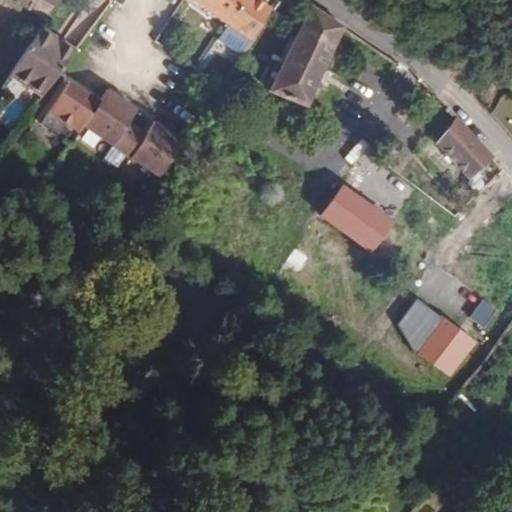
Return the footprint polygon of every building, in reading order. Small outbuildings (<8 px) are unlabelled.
[(41,16),(51,0),(24,0),(35,7),(31,14),(39,19),(41,16)] [(268,0),(202,0),(248,30),(268,0)] [(308,101),(349,21),(319,0),(316,0),(273,85),(308,101)] [(44,89),(78,41),(41,16),(39,19),(8,65),(44,89)] [(44,89),(8,65),(0,77),(0,81),(33,104),(44,89)] [(154,169),(178,134),(149,114),(140,126),(123,114),(131,102),(102,82),(94,93),(64,73),(35,115),(65,136),(77,117),(154,169)] [(488,146),(451,108),(431,130),(466,167),(488,146)]
